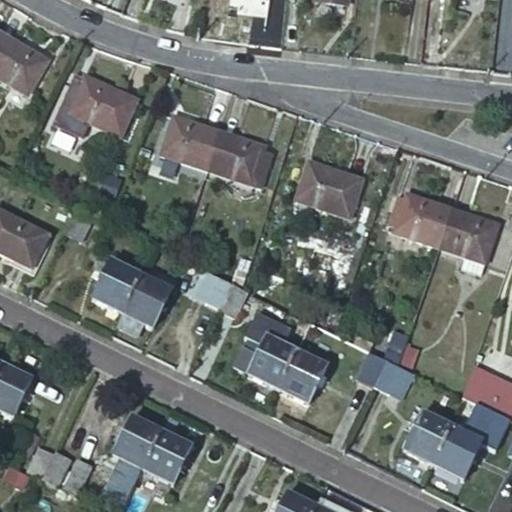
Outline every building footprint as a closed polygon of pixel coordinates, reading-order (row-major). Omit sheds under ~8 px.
[(0,35),(0,83),(26,99),(48,64),(0,35)] [(124,136),(138,99),(86,78),(85,81),(76,78),(57,127),(88,139),(93,125),(124,136)] [(177,113),(162,151),(204,168),(218,130),(177,113)] [(218,130),(204,168),(259,189),(272,155),(262,151),(264,148),(218,130)] [(349,221),(361,183),(306,163),(292,201),(349,221)] [(393,231),(391,237),(435,252),(449,213),(404,197),(402,202),(396,200),(386,228),(393,231)] [(89,218),(73,210),(60,235),(77,243),(89,218)] [(449,213),(435,252),(473,265),(485,269),(498,230),(449,213)] [(0,254),(29,269),(45,239),(0,215),(0,254)] [(77,243),(86,247),(98,222),(89,218),(77,243)] [(172,258),(162,253),(153,270),(178,282),(186,265),(172,258)] [(104,264),(87,300),(118,315),(136,280),(104,264)] [(485,269),(473,265),(470,276),(481,280),(485,269)] [(214,278),(202,303),(217,311),(230,286),(214,278)] [(136,280),(118,315),(139,325),(150,331),(167,295),(136,280)] [(230,286),(217,311),(232,318),(245,294),(236,289),(230,286)] [(139,325),(118,315),(113,325),(134,335),(139,325)] [(377,358),(384,362),(392,365),(402,338),(387,332),(377,358)] [(260,340),(244,376),(274,391),(292,356),(260,340)] [(363,352),(351,377),(372,387),(384,362),(377,358),(363,352)] [(292,356),(274,391),(305,407),(323,371),(292,356)] [(384,362),(372,387),(387,395),(400,369),(392,365),(384,362)] [(0,369),(0,413),(14,421),(32,385),(0,369)] [(412,375),(400,369),(387,395),(399,400),(412,375)] [(429,467),(447,431),(416,416),(398,452),(429,467)] [(110,458),(142,473),(160,437),(128,422),(110,458)] [(460,482),(477,446),(447,431),(429,467),(460,482)] [(39,441),(27,434),(15,457),(26,463),(39,441)] [(142,473),(174,488),(191,451),(160,437),(142,473)] [(25,477),(37,482),(40,484),(50,463),(35,456),(25,477)] [(52,459),(50,463),(40,484),(57,491),(68,467),(52,459)] [(76,464),(63,492),(78,499),(91,471),(76,464)] [(121,511),(138,478),(123,471),(105,508),(113,511),(121,511)] [(278,511),(316,511),(317,511),(286,496),(278,511)] [(151,511),(154,508),(132,497),(125,511),(151,511)]
